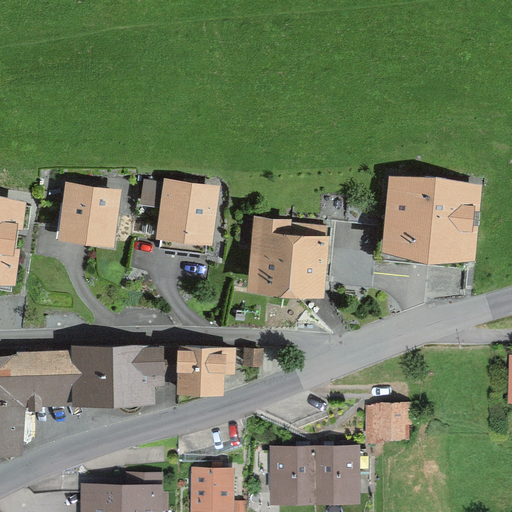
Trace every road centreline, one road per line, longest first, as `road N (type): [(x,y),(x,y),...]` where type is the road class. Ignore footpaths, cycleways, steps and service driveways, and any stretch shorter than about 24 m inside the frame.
road 1 (tertiary): [(363,351),(0,492)]
road 2 (residential): [(0,341),(207,334),(363,351)]
